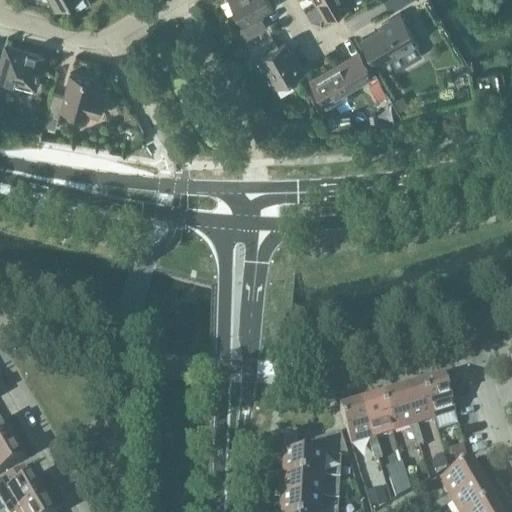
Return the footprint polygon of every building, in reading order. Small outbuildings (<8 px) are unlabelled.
[(49,0),(56,11),(74,0),(49,0)] [(240,29),(246,39),(267,27),(261,17),(263,16),(262,13),(272,7),(268,0),(228,0),(244,26),(240,29)] [(316,0),(327,18),(355,1),(354,0),(316,0)] [(411,14),(403,19),(400,13),(382,24),(383,27),(362,40),(377,67),(418,43),(414,37),(422,33),(411,14)] [(251,48),(275,88),(304,71),(293,52),(291,53),(285,42),(278,46),(272,36),(251,48)] [(0,60),(0,78),(34,88),(43,56),(6,46),(2,61),(0,60)] [(243,49),(235,53),(240,61),(247,57),(243,49)] [(310,81),(325,108),(345,97),(342,93),(372,76),(360,55),(333,70),(332,69),(310,81)] [(492,90),(506,88),(503,71),(477,75),(479,86),(491,85),(492,90)] [(86,116),(87,113),(99,116),(105,95),(93,92),(96,80),(70,73),(64,96),(53,93),(46,116),(58,119),(61,109),(86,116)] [(377,81),(371,84),(379,99),(386,95),(377,81)] [(402,96),(394,101),(400,111),(408,107),(402,96)] [(46,116),(44,127),(56,130),(58,119),(46,116)] [(339,129),(338,119),(328,120),(329,130),(339,129)] [(511,375),(511,357),(497,362),(499,370),(509,367),(511,375)] [(454,375),(423,385),(434,421),(455,415),(446,386),(457,383),(454,375)] [(417,426),(434,421),(423,385),(402,391),(413,427),(409,429),(412,439),(420,437),(417,426)] [(382,398),(393,434),(409,429),(413,427),(402,391),(382,398)] [(376,439),(393,434),(382,398),(361,404),(372,440),(368,441),(371,452),(379,449),(376,439)] [(361,404),(340,411),(351,447),(368,441),(372,440),(361,404)] [(0,448),(14,441),(3,421),(0,422),(0,448)] [(332,449),(344,445),(340,433),(333,436),(332,449)] [(331,459),(332,449),(333,436),(323,438),(322,459),(331,459)] [(423,447),(420,437),(412,439),(416,449),(423,447)] [(322,459),(323,438),(314,441),(313,458),(322,459)] [(0,474),(25,460),(14,441),(0,448),(0,474)] [(313,458),(314,441),(305,444),(304,458),(313,458)] [(332,449),(331,459),(341,460),(348,458),(344,445),(332,449)] [(463,446),(452,449),(456,461),(467,458),(463,446)] [(379,449),(371,452),(374,462),(382,460),(379,449)] [(337,511),(341,460),(331,459),(322,459),(313,458),(304,458),(283,457),(279,511),(337,511)] [(439,482),(448,498),(450,501),(483,482),(472,463),(439,482)] [(24,470),(0,483),(0,501),(6,511),(19,511),(46,496),(35,477),(29,480),(24,470)] [(357,485),(355,472),(342,473),(343,486),(357,485)] [(405,476),(390,481),(396,500),(410,492),(405,476)] [(452,505),(456,511),(474,511),(494,501),(483,482),(450,501),(448,498),(439,503),(443,510),(452,505)] [(382,489),(366,494),(371,509),(386,504),(382,489)] [(19,511),(55,511),(54,511),(60,508),(51,493),(46,496),(19,511)] [(500,511),(494,501),(474,511),(500,511)] [(439,511),(443,510),(439,503),(430,509),(431,511),(439,511)]
